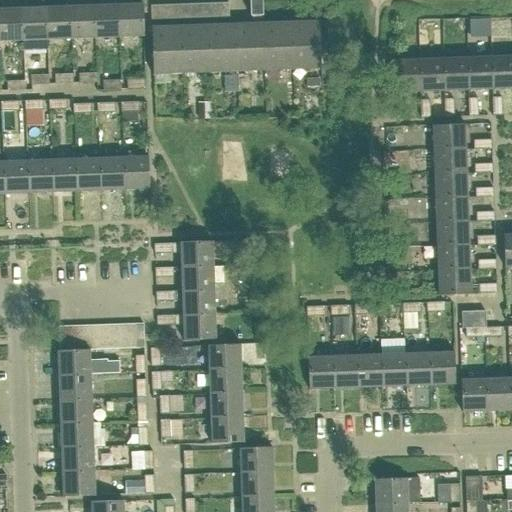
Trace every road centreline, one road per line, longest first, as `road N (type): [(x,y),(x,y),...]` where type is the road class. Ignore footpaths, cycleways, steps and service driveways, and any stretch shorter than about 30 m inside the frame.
road 1 (residential): [(326,511),(325,476),(348,447),(511,443)]
road 2 (residential): [(25,511),(17,299)]
road 3 (residential): [(17,299),(141,295)]
